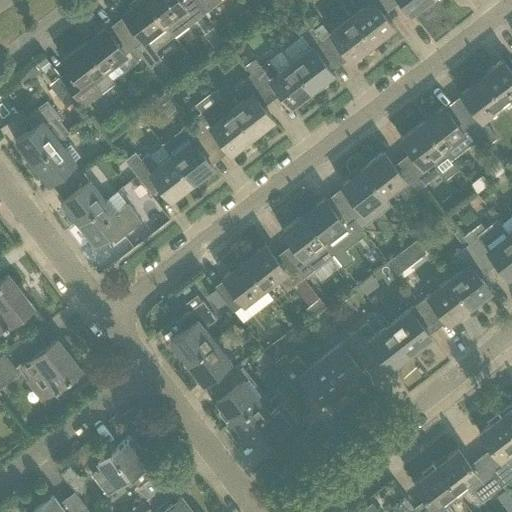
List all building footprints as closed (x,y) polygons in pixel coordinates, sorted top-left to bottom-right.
[(173,35),(145,0),(137,0),(122,12),(129,20),(119,27),(141,56),(150,66),(161,58),(155,50),(155,49),(173,35)] [(145,0),(173,35),(173,36),(186,27),(204,13),(194,0),(145,0)] [(194,0),(204,13),(220,0),(194,0)] [(256,0),(254,0),(248,5),(254,11),(261,5),(256,0)] [(383,0),(357,0),(363,6),(350,16),(371,43),(393,26),(377,6),(383,0)] [(400,0),(410,12),(425,0),(400,0)] [(248,7),(238,15),(246,26),(256,18),(248,7)] [(321,23),(313,29),(335,58),(344,51),(350,59),(371,43),(350,16),(329,33),(321,23)] [(141,56),(119,27),(111,33),(105,26),(83,42),(104,69),(128,51),(135,60),(141,56)] [(213,26),(203,34),(215,50),(225,42),(213,26)] [(335,58),(313,29),(311,26),(281,50),(290,62),(311,89),(333,72),(327,64),(335,58)] [(114,82),(104,69),(83,42),(62,59),(78,79),(69,87),(87,110),(92,107),(88,102),(114,82)] [(44,56),(36,62),(44,72),(52,66),(44,56)] [(254,57),(244,64),(251,73),(265,91),(274,85),(290,105),(311,89),(290,62),(277,73),(268,60),(261,66),(254,57)] [(511,72),(502,60),(481,76),(502,103),(511,95),(511,72)] [(231,108),(230,109),(251,136),(273,119),(263,106),(257,98),(265,91),(251,73),(233,87),(243,99),(231,108)] [(467,100),(458,107),(473,126),(472,126),(486,145),(487,144),(496,137),(482,119),(502,103),(481,76),(478,79),(468,86),(460,92),(461,93),(467,100)] [(220,96),(191,119),(215,151),(224,144),(229,150),(230,152),(238,146),(248,138),(251,136),(230,109),(231,108),(221,95),(220,96)] [(27,130),(15,139),(31,160),(58,140),(68,131),(59,119),(61,117),(47,99),(28,114),(35,123),(27,130)] [(425,120),(422,122),(443,149),(472,126),(473,126),(458,107),(450,114),(444,107),(443,106),(435,112),(425,120)] [(161,142),(160,142),(161,143),(170,155),(191,182),(194,180),(197,184),(208,176),(205,171),(213,165),(211,164),(206,157),(215,151),(191,119),(180,127),(181,128),(184,131),(165,146),(162,143),(161,142)] [(443,149),(422,122),(401,139),(417,159),(408,166),(422,185),(440,172),(435,166),(448,156),(443,149)] [(33,163),(29,166),(37,176),(41,173),(48,181),(49,180),(56,175),(62,184),(81,170),(73,160),(79,155),(70,144),(64,148),(58,140),(31,160),(33,163)] [(134,151),(124,159),(145,185),(154,178),(170,198),(191,182),(170,155),(158,165),(147,152),(140,158),(134,151)] [(422,185),(408,166),(400,172),(384,151),(362,168),(383,195),(395,186),(405,198),(422,185)] [(383,195),(362,168),(342,184),(348,192),(339,199),(354,218),(383,195)] [(63,198),(61,199),(67,207),(63,211),(71,221),(75,217),(78,221),(105,200),(88,179),(81,170),(62,184),(69,193),(63,198)] [(481,174),(469,184),(476,193),(488,183),(481,174)] [(488,187),(478,195),(485,202),(494,195),(488,187)] [(324,197),(302,214),(332,254),(333,253),(332,252),(362,229),(354,218),(339,199),(330,205),(324,197)] [(114,212),(105,200),(78,221),(94,242),(114,227),(121,236),(141,221),(127,203),(114,212)] [(332,254),(302,214),(282,230),(298,250),(289,257),(304,277),(321,264),(321,263),(332,254)] [(497,219),(484,229),(479,223),(463,236),(468,242),(467,243),(482,262),(491,255),(507,276),(511,271),(511,238),(507,232),(497,219)] [(304,277),(289,257),(281,264),(265,243),(244,259),(266,287),(277,278),(286,290),(304,277)] [(459,269),(447,278),(468,306),(489,289),(473,269),(482,262),(467,243),(449,257),(459,269)] [(397,253),(387,261),(397,274),(407,266),(402,260),(399,255),(397,253)] [(266,287),(244,259),(222,276),(229,284),(219,291),(235,311),(266,287)] [(0,329),(0,330),(32,305),(8,274),(0,279),(0,329)] [(468,306),(447,278),(418,301),(433,320),(442,313),(448,322),(468,306)] [(212,297),(211,297),(217,306),(225,301),(218,292),(217,292),(212,297)] [(318,297),(305,308),(312,317),(326,306),(318,297)] [(204,326),(216,317),(202,299),(183,314),(190,323),(170,339),(186,360),(214,339),(204,326)] [(433,320),(418,301),(387,325),(408,352),(431,335),(425,327),(433,320)] [(366,323),(350,335),(364,354),(373,347),(389,367),(408,352),(387,325),(375,335),(366,323)] [(364,354),(350,335),(320,358),(341,384),(344,382),(347,386),(357,378),(354,374),(362,368),(356,360),(364,354)] [(55,338),(23,363),(32,375),(46,394),(81,368),(65,347),(57,337),(55,338)] [(189,364),(185,367),(191,375),(195,372),(202,382),(204,380),(210,375),(217,384),(237,369),(214,339),(186,360),(189,364)] [(276,342),(267,349),(273,358),(282,351),(276,342)] [(0,355),(0,387),(12,378),(5,370),(13,363),(4,352),(0,355)] [(297,355),(289,361),(283,354),(274,361),(287,377),(294,387),(303,380),(319,401),(341,384),(320,358),(307,368),(297,355)] [(241,365),(237,369),(217,384),(224,393),(216,399),(222,407),(217,410),(225,420),(230,417),(232,420),(260,398),(264,395),(241,365)] [(294,387),(287,377),(276,386),(283,396),(294,387)] [(260,398),(232,420),(249,441),(258,434),(266,443),(296,420),(281,402),(270,411),(260,398)] [(511,405),(501,414),(511,427),(511,405)] [(511,447),(511,427),(501,414),(478,432),(496,454),(485,462),(502,484),(511,476),(511,455),(508,450),(511,447)] [(101,466),(91,474),(106,495),(130,476),(138,486),(132,490),(142,502),(145,501),(168,482),(159,470),(156,473),(148,464),(150,462),(129,435),(97,460),(101,466)] [(458,449),(436,466),(456,491),(466,483),(480,501),(502,484),(485,462),(475,470),(458,449)] [(61,473),(68,482),(78,475),(70,465),(61,473)] [(456,491),(436,466),(414,483),(431,504),(420,511),(452,511),(444,501),(456,491)] [(90,511),(87,506),(79,511),(65,511),(53,496),(31,511),(90,511)] [(180,497),(161,511),(188,511),(187,510),(188,508),(180,497)] [(145,501),(142,502),(129,511),(150,511),(152,511),(145,501)] [(380,511),(372,501),(358,511),(380,511)]
